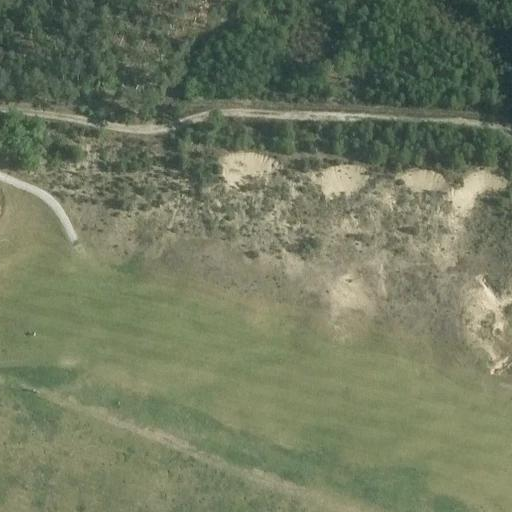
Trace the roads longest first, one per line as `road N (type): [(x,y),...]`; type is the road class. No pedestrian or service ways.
road 1 (track): [(511,130),(218,106),(148,133),(0,109)]
road 2 (track): [(0,377),(135,422),(342,511)]
